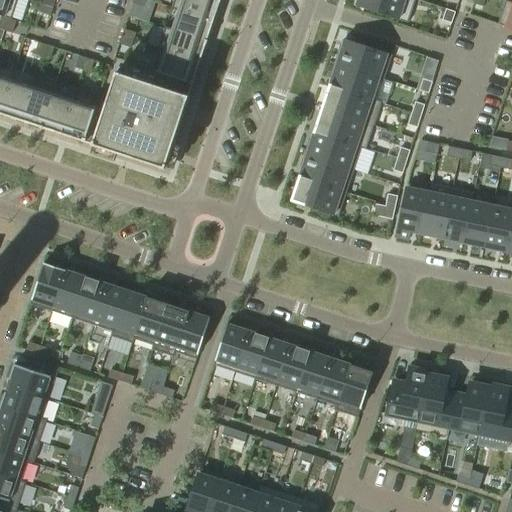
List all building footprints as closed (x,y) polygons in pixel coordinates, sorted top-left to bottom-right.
[(0,0),(0,15),(4,17),(11,20),(17,0),(0,0)] [(52,0),(42,0),(41,4),(52,8),(55,1),(52,0)] [(216,0),(173,0),(171,9),(178,11),(178,10),(213,21),(218,4),(219,3),(220,1),(216,0)] [(357,0),(355,6),(407,23),(415,0),(357,0)] [(511,2),(505,1),(497,24),(511,29),(511,2)] [(41,4),(38,12),(50,16),(52,8),(41,4)] [(452,23),(456,12),(447,9),(443,20),(452,23)] [(172,29),(171,31),(206,42),(207,40),(206,40),(213,21),(178,10),(178,11),(177,14),(172,29)] [(8,19),(4,31),(12,33),(16,22),(8,19)] [(165,27),(157,50),(164,52),(165,51),(199,62),(205,45),(205,44),(206,44),(206,42),(171,31),(172,29),(165,27)] [(124,29),(121,37),(133,41),(135,33),(124,29)] [(121,37),(119,44),(130,48),(133,41),(121,37)] [(339,46),(334,62),(379,77),(379,78),(384,80),(392,55),(344,39),(343,43),(342,46),(339,46)] [(38,42),(34,54),(41,57),(45,45),(38,42)] [(45,45),(41,57),(49,59),(53,47),(45,45)] [(158,70),(157,73),(192,85),(193,81),(199,62),(165,51),(164,52),(162,58),(159,70),(158,70)] [(79,56),(75,68),(82,70),(86,58),(79,56)] [(86,58),(82,70),(90,72),(93,61),(86,58)] [(332,76),(329,86),(372,100),(379,78),(379,77),(334,62),(330,76),(332,76)] [(29,84),(32,73),(8,67),(5,77),(29,84)] [(93,140),(92,145),(96,146),(160,167),(164,169),(166,164),(165,164),(186,100),(187,101),(188,96),(184,95),(120,74),(115,72),(114,76),(114,77),(93,141),(93,140)] [(0,112),(11,80),(3,77),(0,76),(0,112)] [(31,87),(20,121),(37,127),(39,127),(39,128),(40,128),(52,93),(53,94),(55,87),(32,79),(30,86),(31,87)] [(422,79),(418,90),(428,94),(432,82),(422,79)] [(11,80),(0,112),(0,114),(20,121),(31,87),(30,86),(19,82),(11,80)] [(329,86),(321,109),(373,126),(381,103),(372,100),(329,86)] [(52,93),(40,128),(42,129),(42,128),(61,134),(72,100),(53,94),(52,93)] [(72,100),(61,134),(81,141),(84,142),(96,107),(92,106),(92,107),(72,100)] [(415,102),(411,113),(421,116),(424,105),(415,102)] [(321,109),(314,131),(361,147),(361,148),(365,150),(373,126),(321,109)] [(411,113),(407,125),(417,128),(421,116),(411,113)] [(308,140),(304,153),(354,170),(361,148),(361,147),(314,131),(310,141),(308,140)] [(427,142),(425,152),(437,154),(439,144),(427,142)] [(448,146),(446,156),(458,159),(460,149),(448,146)] [(400,148),(396,159),(406,162),(410,151),(400,148)] [(460,149),(458,159),(470,161),(472,151),(460,149)] [(302,168),(298,177),(346,193),(354,170),(304,153),(299,167),(302,168)] [(491,155),(489,165),(500,167),(502,158),(491,155)] [(511,159),(502,158),(500,167),(511,169),(511,159)] [(396,159),(393,170),(402,174),(406,162),(396,159)] [(298,177),(291,201),(317,210),(317,212),(329,216),(330,214),(338,217),(346,193),(298,177)] [(407,184),(396,236),(409,239),(411,231),(420,233),(430,189),(429,188),(407,184)] [(430,189),(420,233),(441,238),(452,188),(430,184),(429,188),(430,189)] [(452,188),(441,238),(463,242),(471,202),(472,202),(474,193),(452,188)] [(387,194),(385,205),(395,208),(397,196),(387,194)] [(471,202),(463,242),(484,247),(492,207),(472,202),(471,202)] [(385,205),(382,217),(392,220),(395,208),(385,205)] [(511,211),(492,207),(484,247),(505,251),(511,217),(511,211)] [(51,311),(65,270),(43,263),(30,304),(51,311)] [(72,318),(85,277),(65,270),(51,311),(72,318)] [(92,325),(106,284),(85,277),(72,318),(92,325)] [(113,332),(126,291),(106,284),(92,325),(112,331),(113,332)] [(134,338),(147,297),(126,291),(113,332),(112,331),(111,336),(133,343),(134,339),(134,338)] [(154,345),(167,304),(147,297),(134,338),(134,339),(153,345),(154,345)] [(175,352),(188,311),(167,304),(154,345),(153,345),(152,349),(174,357),(176,352),(175,352)] [(209,318),(188,311),(175,352),(176,352),(196,359),(209,318)] [(235,372),(248,331),(227,324),(213,365),(235,372)] [(255,379),(269,338),(248,331),(235,372),(255,379)] [(276,386),(289,345),(269,338),(255,379),(276,386)] [(37,354),(40,346),(28,342),(26,350),(37,354)] [(296,392),(310,351),(289,345),(276,386),(296,392)] [(49,358),(51,350),(40,346),(37,354),(49,358)] [(317,399),(330,358),(310,351),(296,392),(317,399)] [(78,367),(81,360),(82,356),(71,352),(67,363),(78,367)] [(337,406),(351,365),(330,358),(317,399),(336,406),(337,406)] [(48,398),(58,368),(33,359),(29,369),(14,364),(7,385),(48,398)] [(90,371),(92,364),(81,360),(78,367),(90,371)] [(372,372),(351,365),(337,406),(336,406),(335,410),(357,418),(372,372)] [(418,421),(427,374),(424,374),(425,370),(409,367),(406,383),(393,381),(386,414),(417,421),(418,421)] [(119,381),(122,373),(110,369),(108,377),(119,381)] [(133,377),(122,373),(119,381),(131,385),(133,377)] [(448,427),(455,394),(444,392),(446,378),(427,374),(418,421),(417,421),(415,430),(447,437),(449,427),(448,427)] [(160,395),(163,387),(164,383),(152,379),(149,391),(160,395)] [(479,434),(488,387),(470,383),(467,397),(456,394),(455,394),(448,427),(449,427),(479,434)] [(0,406),(41,420),(48,398),(7,385),(0,405),(0,406)] [(510,440),(511,432),(511,405),(505,404),(508,388),(493,385),(492,388),(488,387),(479,434),(510,440)] [(172,398),(174,391),(163,387),(160,395),(172,398)] [(102,417),(106,406),(98,403),(94,415),(102,417)] [(221,415),(223,407),(212,403),(209,411),(221,415)] [(0,428),(39,442),(46,421),(41,420),(0,406),(0,428)] [(234,411),(223,407),(221,415),(232,418),(234,411)] [(98,429),(102,417),(94,415),(90,426),(98,429)] [(262,428),(264,420),(253,417),(250,424),(262,428)] [(275,424),(264,420),(262,428),(273,432),(275,424)] [(233,438),(236,430),(224,426),(222,434),(233,438)] [(32,462),(39,442),(0,428),(0,451),(28,461),(32,462)] [(244,441),(247,434),(236,430),(233,438),(244,441)] [(303,442),(305,434),(294,430),(291,438),(303,442)] [(316,438),(305,434),(303,442),(314,446),(316,438)] [(338,441),(327,437),(323,449),(335,452),(338,441)] [(272,451),(275,443),(263,439),(260,447),(272,451)] [(283,454),(286,447),(275,443),(272,451),(283,454)] [(88,458),(92,447),(84,444),(81,456),(88,458)] [(0,475),(21,482),(28,461),(0,451),(0,475)] [(311,463),(314,456),(302,452),(299,459),(311,463)] [(407,466),(410,458),(398,454),(395,462),(407,466)] [(85,470),(88,458),(81,456),(77,467),(85,470)] [(322,467),(325,459),(314,456),(311,463),(322,467)] [(418,469),(421,462),(410,458),(407,466),(418,469)] [(467,486),(469,478),(458,474),(455,482),(467,486)] [(25,484),(21,482),(0,475),(0,504),(16,510),(25,484)] [(208,511),(219,482),(218,481),(198,475),(185,511),(199,511),(208,511)] [(230,511),(238,488),(239,488),(241,484),(219,477),(218,481),(219,482),(208,511),(230,511)] [(478,489),(481,482),(469,478),(467,486),(478,489)] [(75,499),(79,488),(71,485),(67,497),(75,499)] [(273,511),(278,496),(279,497),(281,492),(259,485),(256,494),(258,495),(251,511),(273,511)] [(251,511),(258,495),(256,494),(239,488),(238,488),(230,511),(251,511)] [(294,511),(298,503),(297,502),(279,497),(278,496),(273,511),(294,511)] [(71,511),(75,499),(67,497),(63,508),(71,511)] [(317,511),(319,505),(298,498),(297,502),(298,503),(294,511),(317,511)]
